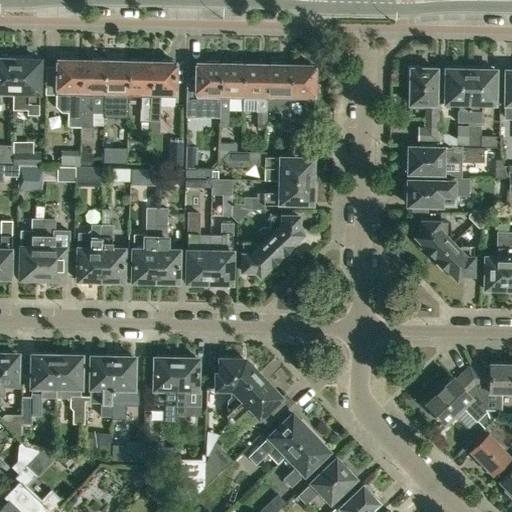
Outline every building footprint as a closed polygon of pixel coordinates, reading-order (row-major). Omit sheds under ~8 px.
[(0,91),(13,92),(14,56),(0,55),(0,91)] [(13,108),(28,108),(27,114),(39,114),(40,59),(29,59),(29,57),(14,56),(13,92),(13,108)] [(60,60),(57,60),(56,106),(62,111),(68,111),(67,126),(80,127),(81,97),(81,60),(71,60),(71,57),(60,56),(60,60)] [(104,95),(105,61),(103,61),(103,57),(91,57),(91,60),(81,60),(81,97),(80,127),(80,137),(92,137),(93,115),(103,115),(104,103),(104,95)] [(151,96),(151,62),(142,62),(142,58),(130,58),(130,61),(128,61),(127,96),(141,96),(141,120),(148,120),(150,120),(150,108),(151,97),(151,96)] [(158,120),(159,96),(175,97),(175,62),(173,62),(173,59),(162,59),(161,62),(151,62),(151,96),(151,97),(150,108),(150,120),(158,120)] [(187,115),(221,116),(221,98),(220,98),(220,97),(221,63),(219,63),(219,60),(207,60),(207,63),(197,63),(196,78),(188,77),(187,115)] [(229,98),(243,98),(243,97),(244,64),(242,64),(243,60),(231,60),(231,64),(221,63),(220,97),(220,98),(221,98),(221,116),(221,122),(229,122),(229,98)] [(127,96),(128,61),(105,61),(104,95),(104,103),(119,103),(118,120),(127,120),(128,108),(127,97),(127,96)] [(290,99),(291,65),(281,65),(281,61),(269,61),(269,64),(267,64),(267,99),(266,111),(280,111),(280,130),(289,130),(290,99)] [(291,65),(290,99),(314,100),(315,65),(304,65),(304,62),(292,62),(292,65),(291,65)] [(267,99),(267,64),(244,64),(243,97),(243,98),(243,110),(266,111),(267,99)] [(408,83),(410,83),(410,104),(426,105),(425,128),(419,127),(418,142),(439,142),(440,104),(435,104),(436,69),(420,68),(421,66),(408,66),(408,83)] [(469,123),(470,70),(461,70),(462,67),(449,67),(448,69),(445,69),(444,103),(458,104),(458,122),(469,123)] [(480,147),(481,123),(481,104),(494,105),(495,71),(492,71),(492,67),(479,67),(479,70),(470,70),(469,123),(468,146),(480,147)] [(266,112),(257,112),(257,127),(266,127),(266,112)] [(148,133),(148,120),(141,120),(140,133),(148,133)] [(467,124),(457,124),(457,145),(467,145),(467,124)] [(313,150),(313,137),(290,137),(290,150),(313,150)] [(185,140),(169,140),(168,166),(184,167),(185,140)] [(12,164),(18,164),(36,165),(36,151),(32,151),(32,142),(13,141),(12,164)] [(186,146),(186,166),(198,167),(198,146),(186,146)] [(468,146),(462,146),(442,146),(442,148),(409,147),(408,157),(405,157),(405,170),(408,170),(408,172),(442,173),(443,159),(480,160),(480,147),(468,146)] [(127,152),(103,151),(103,164),(126,164),(127,152)] [(266,168),(266,179),(315,180),(315,162),(312,162),(312,158),(279,158),(279,157),(266,157),(266,153),(231,152),(223,159),(230,167),(240,167),(240,163),(266,164),(265,168),(266,168)] [(492,157),(492,175),(505,175),(499,157),(492,157)] [(18,164),(12,164),(2,164),(2,175),(18,176),(18,164)] [(42,165),(36,165),(18,164),(18,176),(18,188),(42,189),(42,165)] [(59,181),(75,181),(75,168),(59,168),(59,181)] [(103,168),(75,168),(75,181),(75,187),(102,187),(103,168)] [(197,187),(197,169),(196,169),(185,169),(185,175),(185,187),(195,187),(197,187)] [(407,204),(427,205),(455,205),(455,193),(467,193),(467,178),(445,177),(445,181),(408,180),(408,183),(404,182),(404,197),(408,197),(407,204)] [(232,179),(211,178),(211,193),(232,193),(232,179)] [(314,199),(315,180),(266,179),(266,180),(281,181),(281,193),(257,193),(257,195),(244,195),(244,202),(249,208),(251,208),(265,208),(265,205),(278,205),(278,202),(311,203),(311,199),(314,199)] [(232,203),(243,216),(251,208),(249,208),(244,202),(232,203)] [(243,216),(232,203),(231,211),(239,219),(243,216)] [(112,225),(109,224),(109,205),(101,204),(101,224),(100,280),(107,280),(107,283),(119,283),(119,280),(123,280),(123,249),(111,249),(112,225)] [(166,250),(167,226),(168,226),(168,206),(157,206),(157,208),(157,207),(156,207),(155,281),(162,281),(162,284),(174,284),(174,282),(178,282),(178,250),(166,250)] [(146,207),(145,234),(133,234),(132,281),(136,281),(136,284),(148,284),(148,281),(155,281),(156,207),(146,207)] [(468,214),(469,218),(473,222),(485,210),(474,210),(468,214)] [(485,210),(473,222),(478,227),(481,227),(485,223),(485,210)] [(292,244),(302,234),(299,230),(299,216),(270,215),(270,227),(261,227),(257,231),(265,239),(266,239),(282,256),(292,247),(292,244)] [(42,279),(44,219),(32,219),(31,230),(21,230),(20,278),(22,278),(22,281),(34,281),(34,278),(42,279)] [(54,231),(54,219),(44,219),(42,279),(49,279),(49,281),(61,282),(61,279),(64,279),(65,231),(54,231)] [(10,278),(11,253),(12,220),(0,220),(0,227),(0,281),(6,281),(6,278),(10,278)] [(450,222),(421,221),(421,231),(415,236),(425,246),(425,250),(434,259),(452,243),(447,237),(450,234),(450,222)] [(209,285),(210,235),(198,235),(198,222),(187,222),(186,282),(190,282),(190,285),(209,285)] [(231,283),(232,223),(221,223),(221,235),(210,235),(209,285),(227,286),(227,283),(231,283)] [(100,280),(101,224),(90,224),(90,230),(87,233),(78,233),(77,280),(81,280),(81,283),(93,283),(93,280),(100,280)] [(507,291),(508,232),(497,232),(496,257),(485,256),(484,288),(494,289),(494,291),(507,291)] [(273,265),(282,256),(266,239),(265,239),(258,246),(255,243),(242,243),(241,271),(255,271),(259,275),(270,265),(273,265)] [(457,279),(461,275),(472,275),(473,246),(461,246),(458,248),(452,243),(434,259),(444,269),(447,269),(457,279)] [(16,384),(17,374),(17,354),(15,354),(15,351),(0,350),(0,402),(1,401),(2,383),(16,384)] [(41,405),(41,404),(41,395),(55,396),(56,387),(56,351),(43,351),(43,355),(32,354),(31,374),(31,392),(33,392),(33,396),(22,396),(22,414),(22,422),(31,422),(32,414),(41,415),(41,405)] [(80,400),(81,375),(81,355),(70,355),(70,352),(56,351),(56,387),(70,387),(70,393),(69,393),(69,407),(72,410),(72,423),(84,424),(84,400),(80,400)] [(111,415),(113,356),(105,356),(105,353),(93,353),(93,356),(90,356),(89,403),(101,403),(100,416),(111,416),(111,415)] [(134,389),(134,377),(134,357),(131,357),(132,354),(120,354),(120,356),(113,356),(111,415),(121,416),(122,389),(134,389)] [(175,415),(176,358),(169,357),(169,355),(157,355),(157,357),(154,357),(153,403),(165,404),(164,413),(165,413),(165,420),(175,420),(175,415)] [(200,389),(197,389),(198,358),(195,358),(195,355),(183,355),(183,358),(176,358),(175,415),(185,415),(185,405),(199,405),(199,406),(200,406),(201,389),(200,389)] [(243,386),(258,372),(250,364),(240,363),(240,359),(219,358),(219,374),(216,374),(216,388),(231,389),(230,396),(227,400),(227,416),(230,419),(229,412),(238,404),(238,396),(245,389),(243,386)] [(511,364),(489,364),(489,367),(469,367),(486,409),(499,410),(499,390),(511,390),(511,364)] [(476,418),(486,409),(469,367),(455,380),(453,377),(426,404),(431,409),(429,411),(436,419),(438,417),(444,423),(463,404),(476,418)] [(259,417),(281,397),(258,372),(243,386),(245,389),(238,396),(238,404),(229,412),(230,419),(232,422),(249,406),(259,417)] [(286,455),(312,430),(302,418),(300,421),(292,413),(247,456),(255,464),(268,452),(278,463),(286,455)] [(22,422),(22,414),(1,414),(0,414),(0,419),(9,429),(21,442),(22,422)] [(282,479),(290,487),(328,451),(321,443),(323,441),(312,430),(286,455),(296,466),(282,479)] [(492,473),(507,460),(509,457),(497,445),(499,443),(489,432),(470,450),(492,473)] [(83,437),(83,458),(108,458),(109,437),(83,437)] [(143,440),(142,462),(156,462),(156,440),(143,440)] [(122,443),(111,443),(111,458),(122,459),(122,443)] [(39,449),(23,445),(19,449),(18,459),(24,465),(39,449)] [(329,502),(340,492),(354,478),(352,475),(354,473),(346,465),(344,467),(336,458),(297,495),(306,504),(319,491),(329,502)] [(181,478),(205,478),(206,463),(175,462),(181,478)] [(151,475),(140,463),(127,474),(138,487),(151,475)] [(49,511),(55,506),(60,501),(50,491),(38,503),(22,486),(33,475),(25,467),(6,485),(0,491),(0,494),(7,500),(0,507),(0,511),(49,511)] [(511,467),(499,480),(506,488),(504,490),(511,497),(511,467)] [(189,501),(205,486),(205,478),(181,478),(189,501)] [(367,511),(378,502),(376,500),(378,498),(370,490),(368,492),(362,486),(348,500),(340,507),(339,505),(331,511),(367,511)] [(273,511),(284,501),(277,494),(260,510),(262,511),(273,511)]
